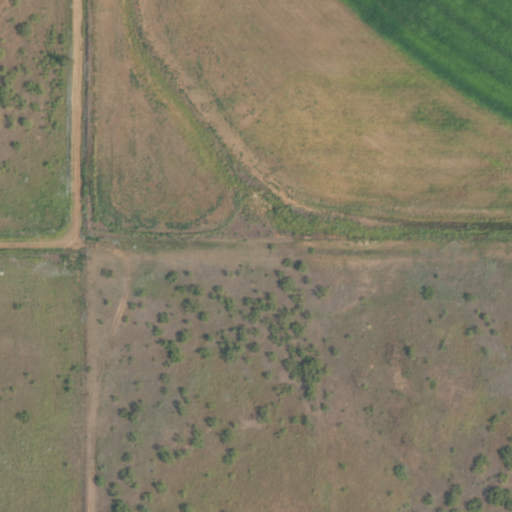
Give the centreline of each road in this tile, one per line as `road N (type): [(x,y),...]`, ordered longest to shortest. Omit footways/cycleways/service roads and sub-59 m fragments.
road 1 (residential): [(79,242),(83,511)]
road 2 (residential): [(79,242),(82,0)]
